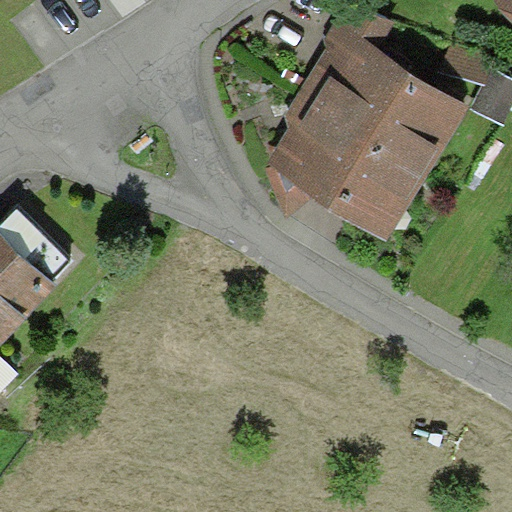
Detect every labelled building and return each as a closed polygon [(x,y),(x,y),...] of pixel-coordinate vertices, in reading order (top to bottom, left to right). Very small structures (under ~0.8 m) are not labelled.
[(341,23),(363,38),(386,1),(384,0),(337,0),(326,24),(335,32),(341,23)] [(306,76),(413,146),(447,93),(363,38),(341,23),(335,32),(306,76)] [(413,146),(306,76),(287,106),(297,112),(282,136),(300,148),(378,198),(413,146)] [(511,117),(511,90),(498,83),(481,117),(506,129),(511,117)] [(297,112),(287,106),(250,106),(272,164),(300,148),(282,136),(297,112)] [(25,198),(0,224),(44,264),(68,238),(25,198)] [(0,311),(44,264),(0,224),(0,311)]
